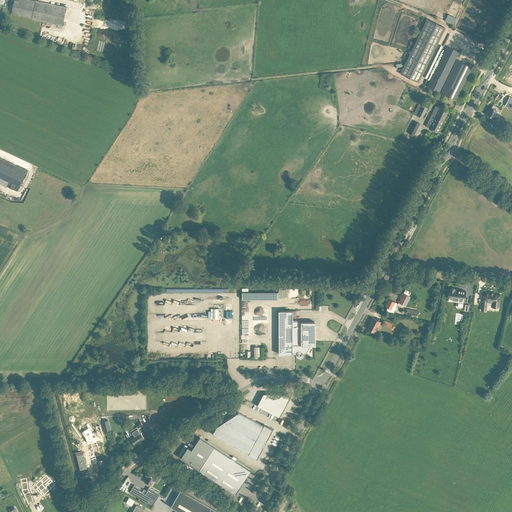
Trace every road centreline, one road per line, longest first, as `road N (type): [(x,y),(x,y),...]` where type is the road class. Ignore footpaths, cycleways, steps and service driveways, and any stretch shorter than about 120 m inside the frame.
road 1 (unclassified): [(83,511),(149,450),(254,382),(321,384)]
road 2 (track): [(0,381),(240,378)]
road 3 (tertiary): [(252,511),(321,384)]
road 4 (tertiary): [(447,150),(511,31)]
road 5 (track): [(47,381),(81,511)]
road 6 (tertiary): [(321,384),(384,266)]
road 7 (tertiary): [(384,266),(447,150)]
road 8 (unclassified): [(511,283),(384,266)]
